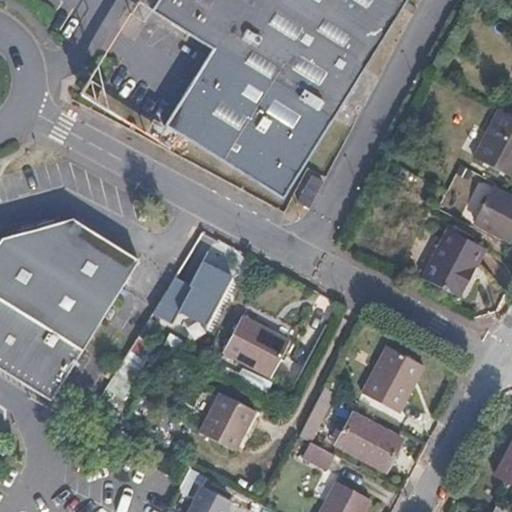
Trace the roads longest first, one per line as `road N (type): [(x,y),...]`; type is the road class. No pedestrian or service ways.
road 1 (residential): [(20,109),(314,263)]
road 2 (residential): [(322,267),(503,361)]
road 3 (residential): [(503,361),(424,511)]
